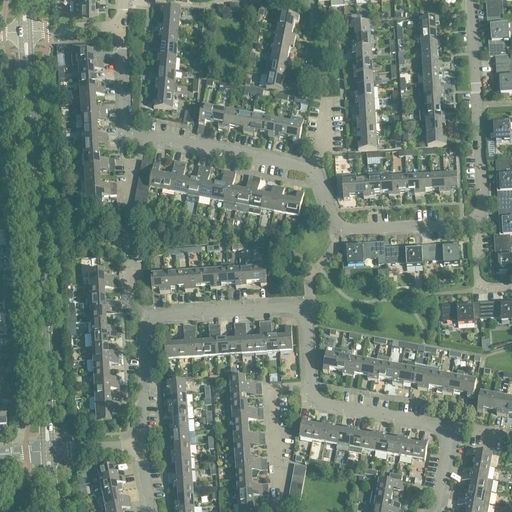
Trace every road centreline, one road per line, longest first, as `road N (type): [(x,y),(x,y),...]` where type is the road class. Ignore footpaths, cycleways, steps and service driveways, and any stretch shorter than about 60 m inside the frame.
road 1 (tertiary): [(48,450),(26,33)]
road 2 (residential): [(312,385),(303,309),(155,320)]
road 3 (residential): [(313,169),(142,137)]
road 4 (residential): [(450,430),(323,403),(312,385)]
road 5 (residential): [(279,504),(272,395),(312,385)]
road 6 (residential): [(339,229),(474,222)]
road 7 (residential): [(155,320),(139,447)]
